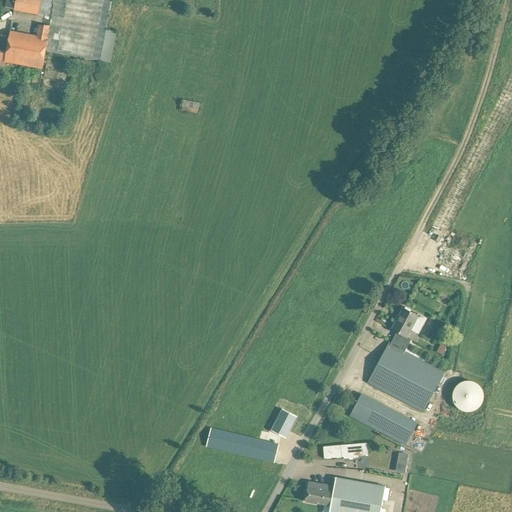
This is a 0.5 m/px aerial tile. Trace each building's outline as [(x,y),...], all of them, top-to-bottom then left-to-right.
[(16,0),(14,9),(39,14),(41,0),(16,0)] [(54,0),(49,26),(47,38),(49,39),(47,52),(101,62),(112,0),(54,0)] [(17,12),(14,31),(16,31),(17,27),(26,28),(29,13),(17,12)] [(8,51),(6,63),(43,70),(47,52),(49,39),(47,38),(49,26),(40,24),(37,36),(10,31),(7,51),(8,51)] [(182,100),(180,110),(198,114),(200,104),(182,100)] [(392,329),(397,332),(409,336),(412,330),(418,334),(427,319),(418,314),(417,316),(410,312),(411,310),(406,307),(405,309),(403,308),(392,329)] [(409,336),(397,332),(391,342),(390,341),(368,382),(424,413),(445,373),(406,352),(413,339),(409,336)] [(441,344),(437,351),(442,354),(446,347),(441,344)] [(465,412),(467,412),(469,412),(472,412),(474,411),(476,410),(479,408),(480,406),(482,404),(483,401),(484,399),(484,396),(484,394),(483,391),(482,389),(481,387),(480,386),(478,384),(476,382),(473,381),(471,381),(468,381),(465,381),(463,382),(460,383),(458,384),(456,386),(455,387),(454,389),(453,392),(453,394),(452,397),(453,399),(454,402),(455,404),(456,407),(458,408),(460,410),(463,411),(465,412)] [(350,416),(364,423),(376,401),(362,394),(350,416)] [(285,436),(293,415),(278,410),(270,431),(285,436)] [(206,446),(274,462),(279,444),(211,428),(206,446)] [(367,444),(333,446),(324,447),(324,459),(344,457),(344,459),(357,458),(357,456),(368,456),(367,444)] [(400,452),(398,461),(407,463),(409,453),(400,452)] [(334,487),(331,505),(329,511),(381,511),(386,486),(336,477),(334,487)] [(305,501),(331,505),(334,487),(309,482),(305,501)]
